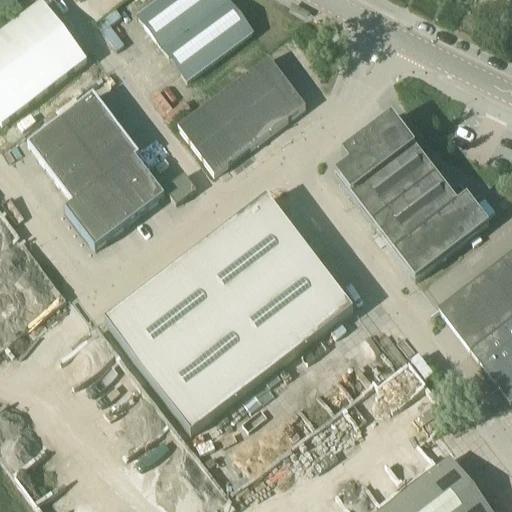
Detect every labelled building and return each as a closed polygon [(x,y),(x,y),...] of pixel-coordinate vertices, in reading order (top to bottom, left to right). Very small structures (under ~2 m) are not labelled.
[(0,0),(0,19),(24,0),(0,0)] [(253,41),(251,38),(221,0),(167,0),(137,23),(186,87),(238,47),(241,51),(253,41)] [(0,129),(1,131),(86,67),(41,9),(0,39),(0,129)] [(213,180),(304,112),(268,64),(177,132),(213,180)] [(75,146),(107,121),(92,101),(59,126),(75,146)] [(89,166),(122,141),(107,121),(75,146),(89,166)] [(446,186),(442,190),(391,123),(341,161),(349,171),(335,182),(414,285),(487,229),(459,192),(454,196),(446,186)] [(42,171),(75,146),(59,126),(26,151),(42,171)] [(134,164),(138,161),(122,141),(89,166),(104,185),(116,176),(133,163),(134,164)] [(57,191),(89,166),(75,146),(42,171),(57,191)] [(163,202),(134,164),(133,163),(116,176),(146,216),(163,202)] [(71,210),(81,203),(99,189),(104,185),(89,166),(57,191),(71,210)] [(129,229),(146,216),(116,176),(104,185),(99,189),(129,229)] [(174,210),(194,195),(182,179),(162,194),(174,210)] [(111,242),(129,229),(99,189),(81,203),(111,242)] [(94,255),(111,242),(81,203),(71,210),(64,215),(94,255)] [(190,441),(353,317),(266,203),(103,328),(190,441)] [(471,357),(511,325),(511,258),(438,315),(471,357)] [(511,325),(471,357),(509,407),(511,405),(511,325)] [(484,511),(452,469),(448,464),(384,511),(484,511)]
